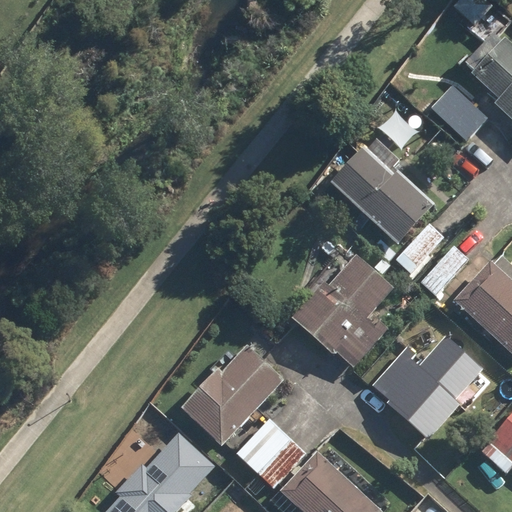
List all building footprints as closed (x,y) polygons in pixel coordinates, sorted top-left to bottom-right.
[(494,10),(483,0),(458,0),(447,11),(470,33),(494,10)] [(498,104),(511,116),(511,40),(509,38),(475,74),(503,99),(498,104)] [(432,108),(469,142),(491,119),(455,85),(432,108)] [(360,116),(370,125),(383,109),(373,101),(360,116)] [(367,146),(333,183),(402,245),(439,204),(402,171),(399,174),(367,146)] [(441,242),(427,228),(394,264),(408,277),(441,242)] [(465,264),(452,252),(419,286),(432,298),(465,264)] [(341,352),(357,367),(391,328),(384,322),(378,327),(370,320),(397,288),(360,256),(333,287),(329,283),(297,318),(339,355),(341,352)] [(457,301),(511,351),(511,277),(493,261),(457,301)] [(377,313),(372,319),(378,326),(384,320),(377,313)] [(239,328),(249,336),(256,328),(246,319),(239,328)] [(391,404),(433,441),(464,404),(460,401),(487,370),(450,337),(423,367),(415,361),(420,355),(411,347),(377,386),(394,401),(391,404)] [(184,408),(226,447),(288,380),(251,346),(225,374),(221,369),(184,408)] [(511,469),(511,418),(483,450),(509,473),(511,469)] [(239,454),(277,490),(310,454),(272,419),(239,454)] [(285,491),(307,511),(384,511),(320,452),(285,491)]
